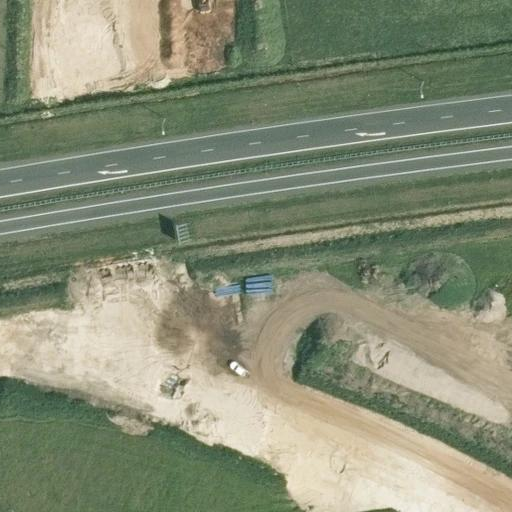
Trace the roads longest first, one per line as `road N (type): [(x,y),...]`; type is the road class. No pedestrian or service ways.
road 1 (trunk): [(0,228),(511,154)]
road 2 (trunk): [(511,108),(0,181)]
